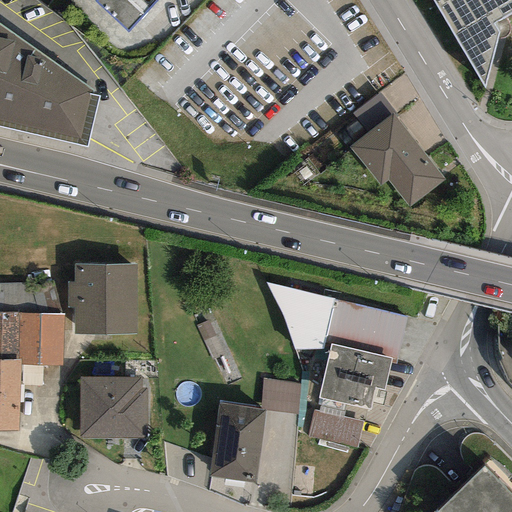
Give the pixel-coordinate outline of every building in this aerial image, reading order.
[(95,0),(94,2),(128,31),(157,0),(95,0)] [(511,0),(442,0),(485,74),(499,18),(495,12),(511,1),(511,0)] [(101,100),(0,34),(0,126),(90,147),(101,100)] [(443,173),(393,109),(351,141),(382,181),(391,174),(410,198),(443,173)] [(134,259),(75,258),(75,278),(67,278),(67,302),(72,302),(72,329),(133,330),(134,259)] [(323,349),(333,300),(333,298),(266,283),(283,320),(293,350),(323,349)] [(407,317),(333,300),(323,349),(329,350),(330,345),(390,357),(389,363),(395,364),(407,317)] [(20,308),(0,307),(0,422),(18,424),(20,359),(21,352),(19,352),(20,308)] [(64,310),(20,308),(19,352),(21,352),(20,359),(62,360),(64,310)] [(329,350),(319,399),(322,400),(345,405),(369,409),(373,388),(383,390),(389,363),(390,357),(330,345),(329,350)] [(145,375),(79,374),(78,432),(144,433),(145,375)] [(302,381),(263,375),(260,401),(264,401),(263,408),(297,412),(302,381)] [(260,401),(219,396),(210,469),(255,475),(263,408),(264,401),(260,401)] [(345,405),(322,400),(320,411),(342,417),(345,405)] [(320,411),(312,409),(305,437),(356,449),(362,422),(342,417),(320,411)] [(511,511),(511,491),(485,463),(434,511),(511,511)]
